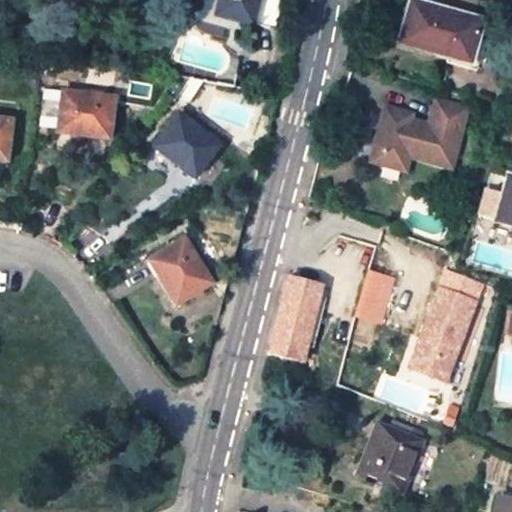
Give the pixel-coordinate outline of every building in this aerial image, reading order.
[(219,0),(216,13),(251,24),(270,21),(275,0),(219,0)] [(480,20),(409,0),(397,44),(449,59),(452,52),(471,58),(475,41),(480,20)] [(452,52),(449,59),(448,64),(475,72),(483,43),(475,41),(471,58),(452,52)] [(113,98),(63,92),(57,132),(91,136),(91,132),(108,134),(113,98)] [(411,119),(385,110),(370,149),(378,152),(373,166),(400,175),(405,161),(446,176),(467,117),(436,106),(427,132),(417,128),(416,132),(408,129),(411,119)] [(219,145),(178,114),(154,147),(180,166),(182,163),(196,175),(219,145)] [(10,121),(0,119),(0,157),(6,159),(10,121)] [(91,132),(91,136),(91,139),(107,141),(108,134),(91,132)] [(378,152),(370,149),(366,163),(373,166),(378,152)] [(182,163),(180,166),(178,168),(193,179),(196,175),(182,163)] [(511,178),(506,177),(493,222),(511,226),(511,178)] [(184,240),(152,259),(161,274),(159,275),(176,305),(211,283),(184,240)] [(161,274),(152,259),(146,262),(156,277),(159,275),(161,274)] [(394,279),(368,272),(355,318),(381,325),(391,290),(394,279)] [(311,316),(313,307),(319,287),(289,277),(268,355),(299,365),(303,349),(311,316)] [(394,279),(391,290),(406,295),(409,284),(394,279)] [(448,386),(480,301),(438,286),(406,370),(448,386)] [(312,351),(320,318),(311,316),(303,349),(312,351)] [(349,356),(333,352),(328,369),(344,373),(349,356)] [(355,475),(401,494),(421,442),(418,442),(397,433),(375,424),(355,475)] [(397,433),(418,442),(420,436),(399,427),(397,433)] [(511,511),(511,500),(497,497),(494,511),(511,511)]
